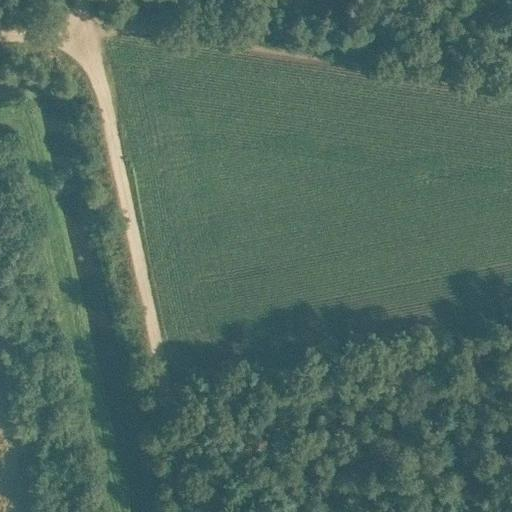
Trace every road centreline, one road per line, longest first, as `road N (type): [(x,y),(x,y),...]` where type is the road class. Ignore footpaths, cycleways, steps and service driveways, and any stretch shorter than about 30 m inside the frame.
road 1 (track): [(189,511),(89,31)]
road 2 (track): [(89,31),(130,23),(511,78)]
road 3 (track): [(0,117),(23,127),(117,511)]
